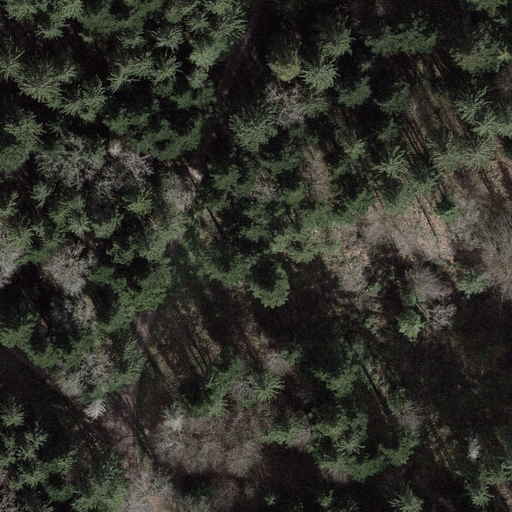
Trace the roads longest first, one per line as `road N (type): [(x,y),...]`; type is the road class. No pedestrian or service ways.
road 1 (track): [(130,511),(121,442),(124,352),(163,200),(243,0)]
road 2 (track): [(121,442),(0,346)]
